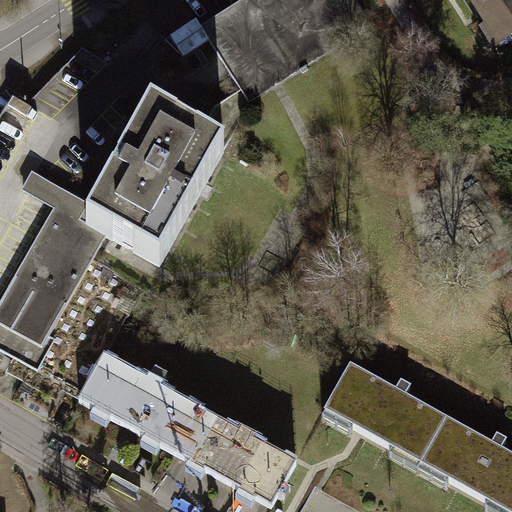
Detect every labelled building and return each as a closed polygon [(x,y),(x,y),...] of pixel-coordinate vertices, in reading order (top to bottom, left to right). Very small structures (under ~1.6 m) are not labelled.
[(227,67),(242,91),(251,105),(374,28),(356,0),(246,0),(235,7),(202,28),(227,67)] [(511,0),(492,0),(511,27),(511,0)] [(251,105),(242,91),(216,108),(200,134),(227,149),(251,105)] [(64,128),(22,104),(0,143),(0,158),(36,179),(64,128)] [(162,267),(227,149),(200,134),(153,108),(97,209),(87,226),(107,237),(162,267)] [(0,307),(55,208),(0,179),(0,307)] [(87,226),(55,208),(0,307),(0,351),(41,372),(56,343),(50,340),(95,260),(107,237),(87,226)] [(56,343),(41,372),(83,395),(105,357),(144,287),(95,260),(50,340),(56,343)] [(204,412),(105,357),(83,395),(79,403),(178,458),(204,412)] [(454,445),(360,387),(330,437),(423,494),(454,445)] [(298,465),(204,412),(178,458),(273,511),(298,465)] [(511,511),(511,478),(455,445),(425,495),(454,511),(511,511)]
